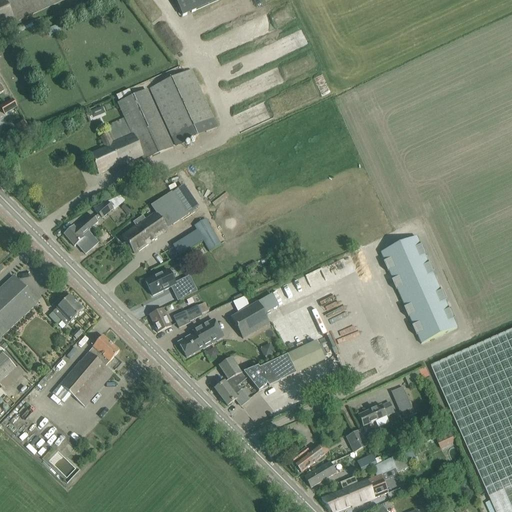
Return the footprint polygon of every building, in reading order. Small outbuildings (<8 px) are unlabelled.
[(17,24),(68,0),(0,0),(0,23),(14,17),(17,24)] [(174,0),(182,17),(219,0),(174,0)] [(217,128),(191,71),(150,89),(176,146),(217,128)] [(129,90),(116,95),(118,101),(131,95),(129,90)] [(173,148),(147,91),(118,104),(125,120),(105,128),(108,135),(101,138),(106,149),(90,156),(98,175),(119,166),(142,156),(144,161),(173,148)] [(13,100),(0,107),(4,115),(17,107),(13,100)] [(103,107),(91,112),(94,119),(106,114),(103,107)] [(168,231),(187,217),(170,193),(151,207),(156,213),(146,220),(143,216),(138,219),(139,220),(133,224),(136,227),(122,237),(134,254),(167,231),(168,231)] [(102,219),(113,210),(106,203),(93,209),(102,219)] [(124,205),(120,208),(126,214),(130,211),(124,205)] [(82,237),(93,227),(98,223),(92,216),(76,230),(73,227),(64,235),(74,247),(84,239),(82,237)] [(206,220),(195,227),(210,252),(221,245),(206,220)] [(417,238),(381,254),(385,262),(389,272),(393,280),(397,290),(405,308),(409,317),(413,326),(417,336),(421,344),(457,328),(453,320),(449,310),(445,301),(441,292),(433,274),(425,256),(420,246),(417,238)] [(302,248),(295,251),(301,262),(308,258),(302,248)] [(154,278),(145,282),(153,297),(172,287),(173,290),(172,291),(177,302),(197,292),(190,276),(181,280),(182,281),(175,285),(171,276),(169,271),(168,271),(167,271),(161,274),(160,275),(159,273),(153,276),(154,278)] [(0,338),(38,303),(14,277),(0,289),(0,338)] [(69,324),(83,311),(70,296),(56,309),(56,310),(56,311),(55,310),(53,313),(66,327),(68,325),(68,324),(69,323),(69,324)] [(234,312),(248,307),(244,297),(231,302),(234,312)] [(268,323),(258,304),(231,319),(242,338),(268,323)] [(202,316),(197,305),(173,317),(179,329),(190,324),(190,322),(202,316)] [(171,327),(163,310),(149,316),(157,334),(171,327)] [(223,338),(213,321),(193,332),(194,334),(178,343),(187,359),(203,349),(203,350),(223,338)] [(78,329),(72,335),(76,340),(82,334),(78,329)] [(511,511),(511,331),(431,367),(495,511),(511,511)] [(113,374),(105,367),(119,352),(102,337),(80,362),(79,362),(59,385),(84,407),(113,374)] [(3,354),(0,356),(0,386),(12,399),(29,383),(16,368),(3,354)] [(296,375),(287,356),(259,369),(258,367),(243,373),(247,378),(258,392),(267,385),(269,389),(270,388),(269,387),(296,375)] [(237,387),(247,378),(243,373),(232,358),(231,359),(219,367),(228,381),(224,383),(215,390),(227,407),(237,400),(234,397),(241,392),(237,387)] [(403,388),(391,393),(400,413),(412,408),(403,388)] [(390,405),(383,409),(381,406),(358,417),(363,427),(394,413),(390,405)] [(361,431),(346,439),(354,453),(368,446),(361,431)] [(453,434),(437,442),(441,450),(457,443),(453,434)] [(301,473),(324,456),(318,447),(310,453),(306,448),(291,460),(301,473)] [(343,491),(321,500),(330,511),(338,511),(352,507),(352,508),(362,505),(375,500),(374,499),(387,494),(381,479),(380,476),(395,470),(396,474),(409,469),(403,453),(383,462),(377,465),(372,467),(377,478),(368,482),(357,486),(355,480),(354,479),(350,480),(349,480),(340,484),(343,491)] [(373,457),(357,464),(361,472),(376,465),(373,457)] [(313,473),(304,477),(306,480),(311,488),(319,483),(324,480),(336,474),(333,469),(336,466),(334,463),(330,464),(329,463),(321,468),(313,473)] [(476,498),(466,503),(469,509),(479,504),(476,498)]
